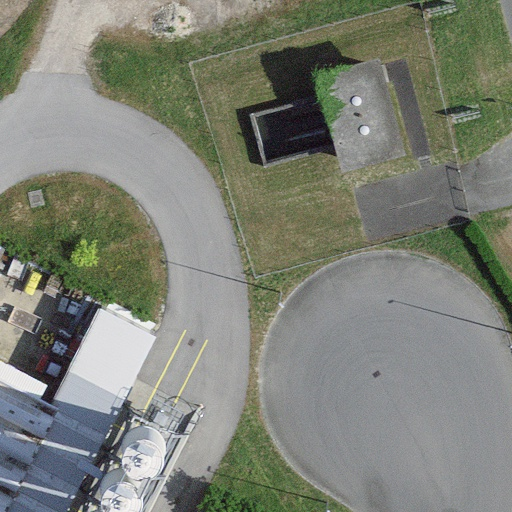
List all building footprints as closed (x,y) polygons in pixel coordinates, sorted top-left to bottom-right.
[(378,55),(315,72),(342,167),(405,149),(378,55)] [(5,511),(58,406),(0,377),(0,511),(5,511)] [(163,391),(146,391),(133,404),(133,421),(146,434),(163,434),(176,421),(176,402),(163,391)] [(137,440),(120,441),(107,454),(107,470),(120,484),(138,483),(150,470),(150,452),(137,440)] [(112,489),(95,489),(82,502),(82,511),(125,511),(125,501),(112,489)]
